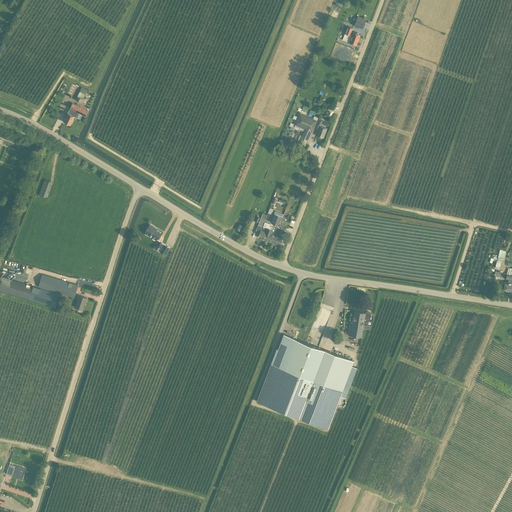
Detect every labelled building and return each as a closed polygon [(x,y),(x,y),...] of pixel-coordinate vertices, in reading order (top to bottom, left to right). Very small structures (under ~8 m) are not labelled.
[(366,19),(357,16),(354,25),(362,29),(366,19)] [(356,45),(360,34),(351,31),(352,28),(347,26),(342,40),(356,45)] [(88,110),(73,103),(70,109),(71,109),(69,113),(67,112),(63,121),(70,124),(74,116),(75,117),(77,116),(79,113),(85,116),(88,110)] [(328,109),(326,116),(333,118),(334,116),(332,115),(334,111),(328,109)] [(312,131),(316,121),(315,121),(316,118),(314,117),(313,119),(299,114),(295,125),(294,127),(304,132),(303,136),(300,135),(297,141),(300,142),(300,143),(305,145),(311,131),(312,131)] [(323,138),(327,128),(321,126),(323,121),(318,119),(317,123),(318,124),(317,128),(318,128),(316,135),(323,138)] [(39,195),(46,197),(51,182),(44,179),(39,195)] [(283,216),(274,213),(270,222),(280,225),(283,216)] [(262,226),(266,217),(266,215),(262,214),(259,221),(258,225),(259,226),(257,231),(260,232),(258,237),(262,239),(265,231),(261,230),(262,227),(262,226)] [(285,217),(283,216),(280,225),(285,227),(288,221),(287,220),(287,219),(285,218),(285,217)] [(161,232),(157,230),(157,229),(150,224),(145,233),(156,240),(161,232)] [(262,227),(261,230),(265,231),(262,239),(268,241),(271,234),(272,230),(266,228),(264,227),(263,229),(262,228),(262,227)] [(268,241),(272,243),(280,246),(283,238),(275,235),(271,234),(268,241)] [(165,255),(170,247),(158,240),(153,248),(165,255)] [(499,248),(495,267),(501,269),(506,250),(499,248)] [(507,283),(505,282),(503,289),(510,290),(511,282),(511,268),(510,269),(509,268),(508,270),(507,270),(507,274),(506,278),(508,279),(507,283)] [(74,298),(78,285),(42,274),(38,287),(74,298)] [(0,290),(33,301),(37,287),(1,276),(0,278),(0,290)] [(83,310),(87,298),(78,295),(75,307),(83,310)] [(366,322),(367,320),(369,320),(371,313),(354,310),(352,323),(350,322),(350,323),(350,324),(348,334),(361,337),(363,324),(364,322),(366,322)] [(276,349),(257,401),(327,428),(353,361),(287,335),(281,351),(276,349)] [(16,466),(9,464),(6,473),(13,476),(22,479),(25,468),(16,465),(16,466)]
